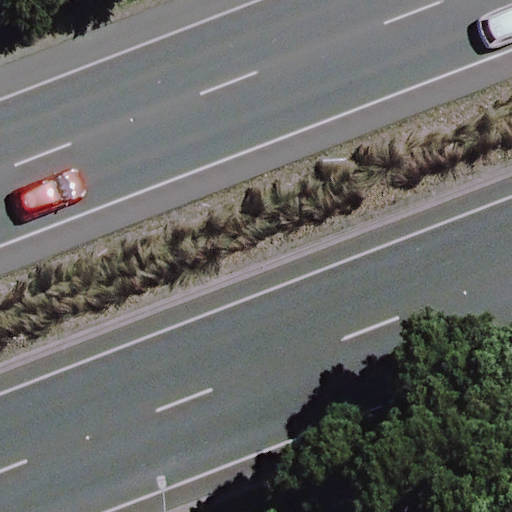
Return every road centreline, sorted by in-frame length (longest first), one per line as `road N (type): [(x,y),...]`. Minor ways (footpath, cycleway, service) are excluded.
road 1 (primary): [(511,283),(0,482)]
road 2 (primary): [(0,173),(454,0)]
